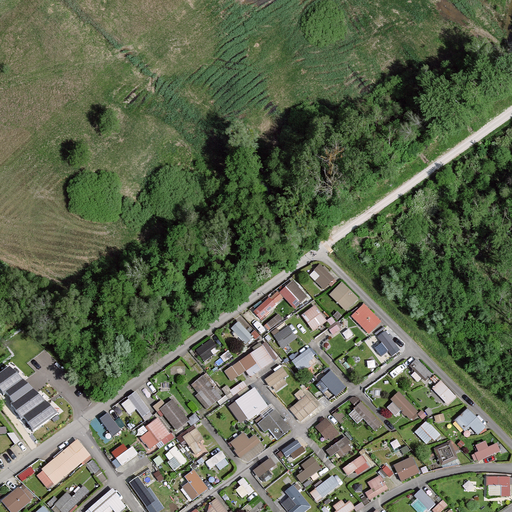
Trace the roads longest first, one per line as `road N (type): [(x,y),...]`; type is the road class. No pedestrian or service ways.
road 1 (residential): [(75,425),(317,250)]
road 2 (residential): [(185,511),(417,349)]
road 3 (track): [(323,245),(511,111)]
road 4 (residential): [(366,511),(433,475),(511,470)]
road 5 (residential): [(417,349),(317,250)]
road 6 (residential): [(511,444),(417,349)]
